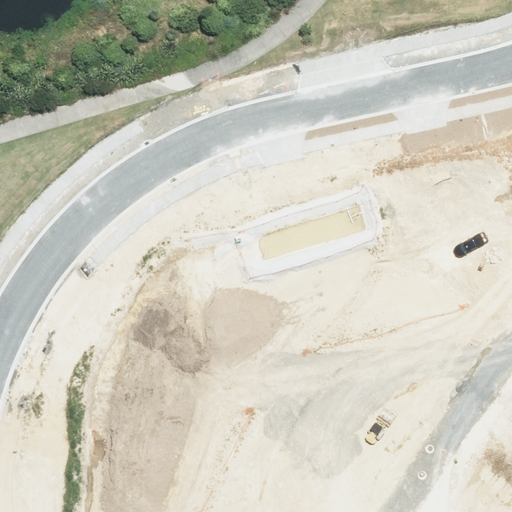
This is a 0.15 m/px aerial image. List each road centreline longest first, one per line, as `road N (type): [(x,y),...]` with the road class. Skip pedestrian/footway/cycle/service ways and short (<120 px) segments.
road 1 (residential): [(0,334),(18,297),(78,221),(161,155),(245,119),(511,58)]
road 2 (residential): [(511,354),(403,511)]
